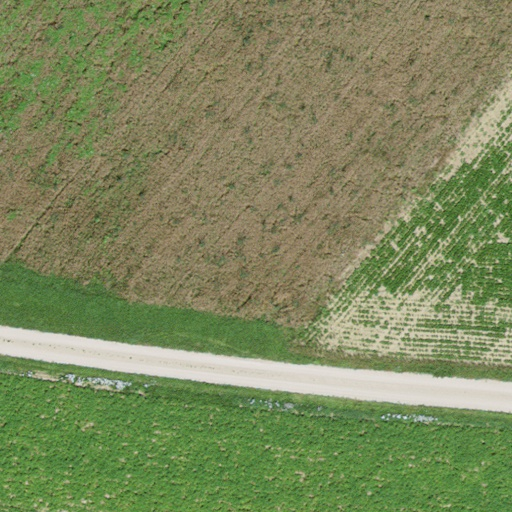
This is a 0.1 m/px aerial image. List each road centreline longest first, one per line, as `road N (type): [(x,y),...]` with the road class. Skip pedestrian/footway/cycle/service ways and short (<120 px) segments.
road 1 (track): [(511,402),(0,331)]
road 2 (track): [(511,202),(404,0)]
